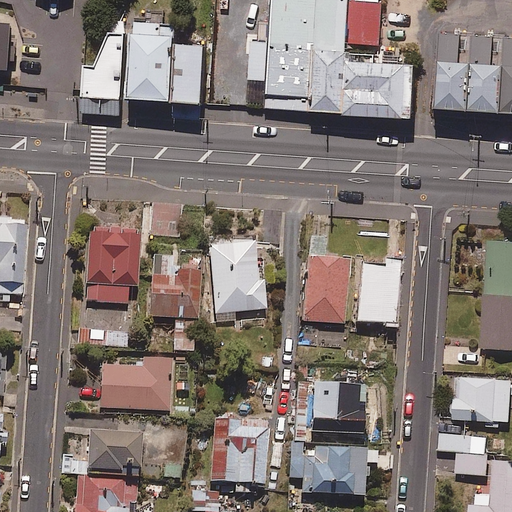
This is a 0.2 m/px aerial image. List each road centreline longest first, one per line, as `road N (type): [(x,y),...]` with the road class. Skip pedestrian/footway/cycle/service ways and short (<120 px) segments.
road 1 (secondary): [(57,145),(434,171)]
road 2 (residential): [(33,511),(57,145)]
road 3 (residential): [(410,511),(434,171)]
